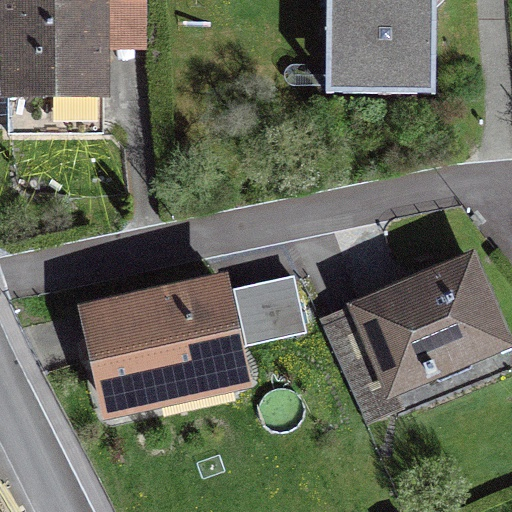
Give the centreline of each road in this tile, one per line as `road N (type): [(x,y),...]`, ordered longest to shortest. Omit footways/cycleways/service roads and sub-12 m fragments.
road 1 (residential): [(0,286),(450,185),(500,183),(511,216)]
road 2 (residential): [(72,511),(0,371)]
